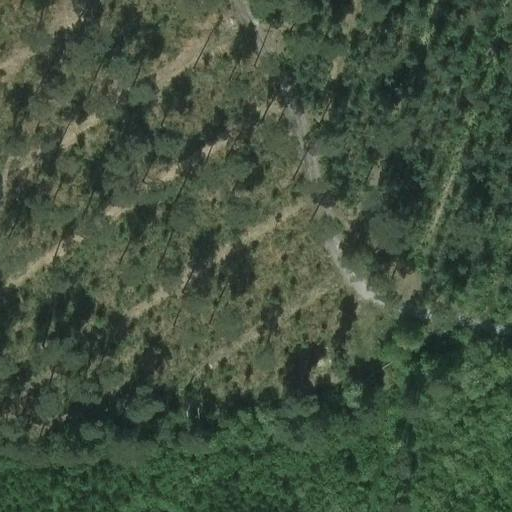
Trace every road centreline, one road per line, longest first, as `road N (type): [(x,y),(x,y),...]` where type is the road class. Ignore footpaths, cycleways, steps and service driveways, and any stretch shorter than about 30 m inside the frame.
road 1 (track): [(242,0),(307,138),(333,235),(359,283),(389,302),(511,329)]
road 2 (track): [(375,372),(332,392),(0,423)]
road 3 (track): [(379,511),(375,372)]
